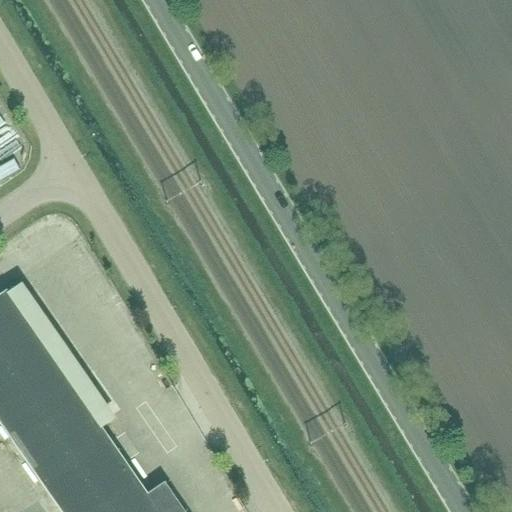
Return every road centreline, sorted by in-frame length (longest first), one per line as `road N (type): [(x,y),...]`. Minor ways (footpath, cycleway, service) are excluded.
road 1 (tertiary): [(463,511),(158,0)]
road 2 (unclassified): [(279,511),(187,352),(65,170)]
road 3 (unclassified): [(65,170),(0,58)]
